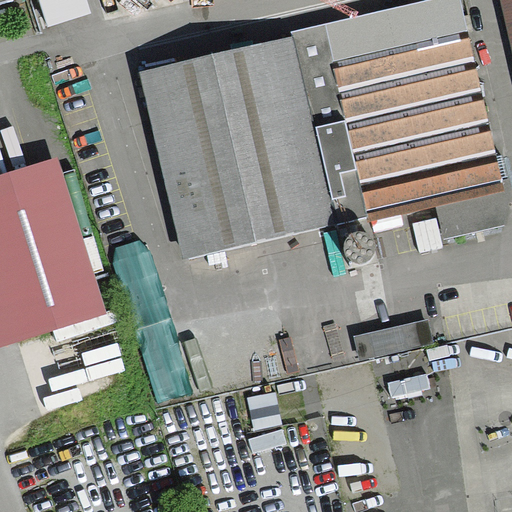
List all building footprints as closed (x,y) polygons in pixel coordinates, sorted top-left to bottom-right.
[(87,0),(41,0),(50,26),(92,12),(87,0)] [(461,0),(432,0),(139,72),(184,259),(367,218),(369,223),(436,206),(444,238),(505,224),(511,194),(511,187),(509,177),(502,179),(461,0)] [(511,0),(494,0),(511,66),(511,0)] [(0,346),(102,315),(54,160),(0,176),(0,346)] [(351,235),(345,243),(346,254),(353,261),(361,262),(368,260),(373,256),(375,245),(372,238),(367,234),(358,232),(351,235)] [(429,320),(356,337),(361,360),(434,343),(429,320)] [(35,365),(37,392),(68,389),(67,381),(84,380),(82,355),(98,354),(99,367),(128,364),(127,349),(109,351),(107,331),(77,333),(79,351),(63,352),(64,373),(44,374),(43,364),(35,365)] [(433,373),(394,376),(395,395),(434,393),(433,373)] [(256,427),(285,422),(280,390),(251,395),(256,427)]
